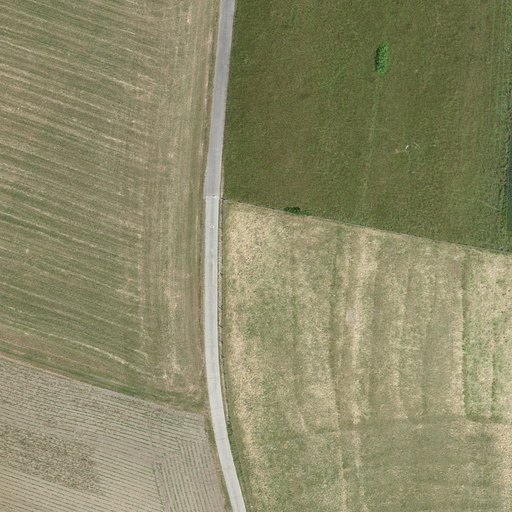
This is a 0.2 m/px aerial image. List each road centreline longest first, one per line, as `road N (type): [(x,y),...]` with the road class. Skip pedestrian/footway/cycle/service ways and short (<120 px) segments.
road 1 (track): [(228,0),(212,153),(212,385)]
road 2 (unclassified): [(212,385),(238,511)]
